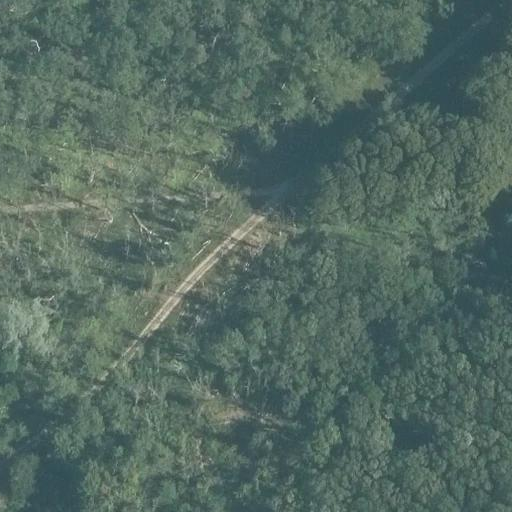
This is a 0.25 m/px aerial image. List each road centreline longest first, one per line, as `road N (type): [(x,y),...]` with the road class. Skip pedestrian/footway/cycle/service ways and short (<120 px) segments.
road 1 (track): [(0,468),(94,392),(213,259),(293,187)]
road 2 (track): [(505,0),(293,187)]
